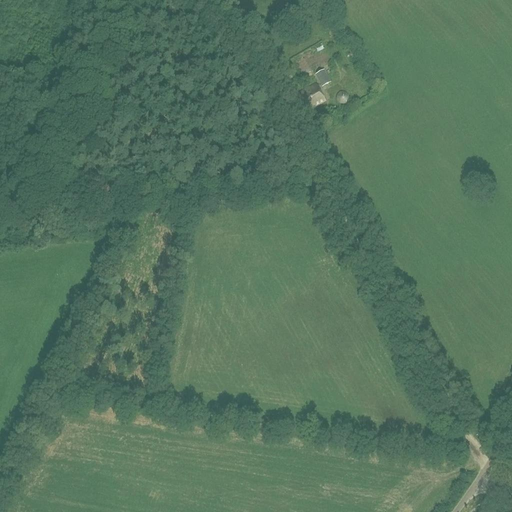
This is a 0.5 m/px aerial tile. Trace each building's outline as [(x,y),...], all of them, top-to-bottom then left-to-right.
[(314,68),(317,74),(325,70),(323,64),(314,68)] [(327,75),(332,83),(341,77),(336,69),(327,75)] [(323,73),(316,77),(323,88),(330,84),(323,73)] [(306,112),(325,101),(316,85),(297,95),(306,112)] [(339,86),(338,98),(347,98),(348,86),(339,86)]
